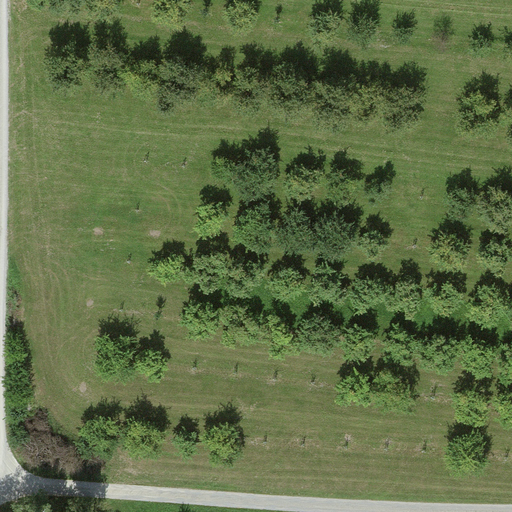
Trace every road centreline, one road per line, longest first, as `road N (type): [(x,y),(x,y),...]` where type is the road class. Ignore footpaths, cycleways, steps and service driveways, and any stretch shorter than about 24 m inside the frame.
road 1 (track): [(511,502),(376,506),(124,486),(8,486),(0,493)]
road 2 (track): [(8,486),(3,0)]
